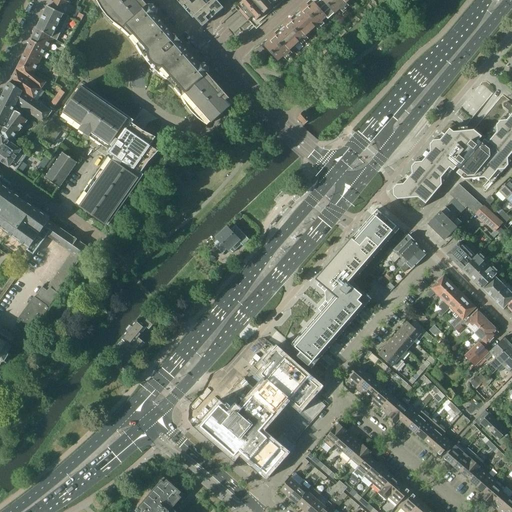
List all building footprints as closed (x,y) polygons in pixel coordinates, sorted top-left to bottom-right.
[(63,0),(51,0),(48,7),(65,14),(66,13),(71,3),(63,0)] [(137,45),(143,56),(148,62),(152,67),(157,72),(167,79),(175,87),(176,88),(181,95),(187,105),(187,106),(192,112),(198,118),(199,119),(208,125),(212,121),(213,122),(231,106),(226,101),(229,98),(230,99),(230,98),(208,73),(209,72),(209,67),(206,63),(201,63),(200,64),(182,44),(183,43),(175,34),(174,35),(156,15),(157,14),(158,9),(154,5),(149,5),(148,6),(142,0),(96,0),(101,8),(102,9),(107,16),(108,17),(113,22),(123,29),(130,36),(130,37),(137,45)] [(182,0),(180,2),(187,10),(197,0),(182,0)] [(192,14),(195,17),(205,7),(213,0),(197,0),(187,10),(191,15),(192,14)] [(216,0),(213,0),(205,7),(213,16),(222,6),(216,0)] [(263,15),(249,0),(244,0),(241,3),(244,7),(240,10),(249,20),(253,17),(257,21),(263,15)] [(273,4),(277,0),(249,0),(263,15),(273,5),(273,4)] [(349,0),(315,0),(314,2),(314,3),(266,46),(268,49),(267,51),(270,55),(272,53),(279,60),(327,17),(329,19),(349,0)] [(65,14),(48,7),(42,18),(37,30),(54,38),(54,39),(57,41),(58,40),(69,17),(69,16),(65,14)] [(200,21),(205,24),(213,16),(205,7),(195,17),(199,22),(200,21)] [(37,30),(31,41),(46,48),(46,49),(48,50),(54,39),(54,38),(37,30)] [(31,41),(26,52),(41,59),(46,49),(46,48),(31,41)] [(19,64),(35,72),(41,59),(26,52),(19,64)] [(19,64),(11,82),(34,98),(47,82),(37,77),(38,76),(36,75),(35,76),(34,75),(35,72),(19,64)] [(287,87),(281,81),(275,87),(281,93),(287,87)] [(0,124),(4,127),(2,132),(3,136),(5,135),(5,137),(5,138),(7,139),(8,139),(11,141),(11,142),(14,143),(15,143),(16,140),(15,139),(16,139),(14,138),(28,120),(21,115),(22,114),(19,112),(20,111),(22,107),(44,123),(52,111),(34,98),(11,82),(0,103),(0,124)] [(114,159),(113,160),(110,157),(109,157),(77,203),(81,206),(80,207),(105,224),(106,223),(109,225),(144,175),(142,173),(149,162),(159,151),(158,151),(150,145),(156,137),(143,130),(133,123),(135,120),(84,85),(82,88),(81,87),(64,112),(65,113),(62,117),(79,129),(79,130),(89,137),(90,137),(108,149),(108,148),(111,145),(112,145),(113,146),(113,147),(114,149),(115,150),(115,151),(115,152),(115,154),(115,155),(115,156),(115,158),(114,159)] [(55,107),(65,93),(61,90),(51,104),(55,107)] [(404,184),(400,180),(390,192),(398,199),(399,199),(418,197),(421,200),(418,203),(423,207),(445,181),(442,178),(450,167),(454,171),(457,167),(460,169),(456,173),(465,180),(465,179),(485,178),(492,184),(511,160),(511,105),(508,103),(508,102),(507,102),(506,102),(505,102),(505,103),(504,103),(504,104),(504,105),(504,106),(504,107),(508,110),(482,142),(479,140),(482,136),(474,129),(473,130),(468,130),(459,131),(456,131),(454,132),(450,128),(441,139),(437,136),(430,144),(427,148),(431,151),(422,161),(418,158),(408,170),(412,173),(404,184)] [(297,117),(304,125),(311,119),(304,111),(297,117)] [(63,128),(53,122),(44,136),(45,136),(48,138),(54,142),(63,128)] [(22,150),(2,136),(0,138),(0,160),(9,167),(15,171),(27,154),(22,150)] [(34,150),(32,152),(34,153),(41,143),(40,142),(39,143),(37,146),(35,149),(34,150)] [(61,185),(62,185),(65,180),(65,181),(66,180),(65,180),(68,176),(69,176),(69,175),(71,171),(72,171),(72,170),(75,166),(76,166),(75,165),(77,164),(77,163),(75,161),(65,154),(63,152),(63,153),(62,155),(61,154),(61,155),(61,156),(58,159),(57,160),(58,160),(55,165),(54,164),(54,165),(51,169),(50,169),(51,170),(48,174),(47,174),(47,175),(46,177),(45,177),(45,178),(46,179),(46,178),(49,180),(49,181),(50,181),(55,185),(56,186),(56,185),(59,187),(59,188),(60,188),(60,187),(61,185)] [(499,191),(507,199),(511,193),(511,180),(511,179),(499,191)] [(77,268),(82,260),(90,249),(49,220),(50,220),(0,184),(0,226),(6,231),(11,234),(29,247),(27,250),(33,254),(47,236),(72,253),(66,261),(77,268)] [(454,199),(446,207),(429,224),(445,239),(461,222),(456,217),(467,206),(475,214),(483,206),(459,184),(450,194),(454,199)] [(484,205),(483,206),(475,214),(485,223),(493,214),(484,205)] [(503,218),(507,214),(499,206),(495,210),(503,218)] [(352,237),(316,279),(330,292),(330,294),(330,299),(330,301),(300,335),(292,344),(300,352),(297,356),(309,366),(363,304),(359,300),(363,295),(348,282),(397,226),(378,209),(353,238),(352,237)] [(500,226),(503,223),(493,214),(485,223),(494,231),(495,232),(496,230),(499,227),(500,226)] [(230,231),(227,229),(218,238),(221,241),(216,246),(223,254),(228,248),(233,253),(242,244),(243,245),(249,240),(236,226),(230,231)] [(499,227),(496,230),(499,233),(502,235),(505,232),(499,227)] [(494,231),(489,236),(492,240),(499,233),(496,230),(495,232),(494,231)] [(409,234),(408,236),(393,250),(396,253),(390,258),(394,262),(400,257),(415,242),(416,241),(409,234)] [(415,242),(400,257),(402,259),(397,264),(400,268),(421,247),(415,242)] [(459,243),(448,254),(463,269),(464,269),(479,254),(475,250),(468,243),(463,247),(459,243)] [(421,247),(400,268),(404,272),(410,267),(412,269),(428,254),(421,247)] [(479,254),(464,269),(470,275),(487,259),(486,258),(480,253),(479,254)] [(212,262),(216,259),(211,254),(207,257),(212,262)] [(487,259),(470,275),(476,281),(493,265),(494,264),(487,257),(486,258),(487,259)] [(511,264),(509,261),(503,267),(507,270),(511,265),(511,264)] [(493,265),(476,281),(483,288),(499,272),(499,271),(493,265)] [(370,274),(377,280),(382,276),(383,275),(375,268),(370,274)] [(499,272),(483,288),(493,299),(505,287),(498,280),(500,278),(501,277),(505,273),(501,269),(499,271),(499,272)] [(387,281),(388,282),(392,278),(387,274),(383,277),(382,276),(377,280),(383,286),(387,281)] [(440,296),(452,284),(451,284),(451,282),(449,280),(448,280),(444,277),(433,288),(427,294),(430,298),(436,292),(440,296)] [(390,291),(394,287),(390,283),(386,287),(390,291)] [(439,306),(442,309),(459,292),(456,289),(456,287),(454,285),(452,285),(452,284),(440,296),(445,300),(439,306)] [(52,302),(45,296),(48,291),(43,287),(37,295),(43,300),(41,302),(37,300),(32,306),(29,305),(19,319),(30,327),(26,332),(29,334),(33,329),(48,308),(52,302)] [(505,287),(493,299),(503,309),(506,306),(511,300),(511,292),(511,293),(505,287)] [(50,289),(48,291),(45,296),(52,302),(57,294),(50,289)] [(451,307),(455,311),(467,299),(466,299),(466,297),(465,296),(463,296),(459,292),(442,309),(438,313),(442,316),(451,307)] [(468,300),(467,299),(455,311),(451,316),(455,320),(451,324),(455,328),(459,323),(475,307),(471,303),(471,302),(469,300),(468,300)] [(465,323),(475,333),(487,320),(477,311),(475,307),(459,323),(460,324),(455,329),(459,333),(464,328),(462,326),(465,323)] [(142,322),(138,319),(122,338),(126,341),(121,347),(133,357),(145,343),(139,337),(147,327),(149,329),(154,323),(147,316),(142,322)] [(496,330),(487,320),(475,333),(480,338),(477,341),(478,342),(464,356),(475,366),(481,360),(483,357),(489,352),(484,347),(499,333),(496,330)] [(400,330),(414,342),(421,333),(407,321),(400,330)] [(0,366),(3,362),(4,361),(5,361),(6,361),(6,360),(9,355),(9,354),(9,352),(15,341),(13,339),(15,336),(1,327),(0,328),(0,366)] [(407,350),(414,342),(400,330),(393,338),(407,350)] [(504,337),(489,352),(483,357),(486,360),(493,354),(494,356),(493,358),(494,360),(510,344),(504,337)] [(393,338),(386,346),(400,358),(407,350),(393,338)] [(511,354),(511,345),(510,344),(494,360),(496,361),(497,360),(499,361),(494,366),(496,369),(497,369),(503,363),(511,354)] [(400,358),(386,346),(378,355),(392,367),(400,358)] [(300,407),(318,386),(278,351),(276,351),(269,358),(270,361),(271,362),(261,374),(267,379),(239,412),(237,410),(234,410),(231,415),(220,405),(202,426),(235,455),(240,450),(251,459),(251,460),(267,473),(285,452),(269,438),(260,431),(274,414),(288,398),(300,407)] [(511,368),(511,354),(503,363),(497,369),(499,372),(504,367),(509,372),(511,368)] [(117,356),(111,363),(124,375),(130,368),(117,356)] [(423,360),(421,362),(427,367),(430,363),(432,365),(436,361),(430,356),(425,362),(423,360)] [(481,360),(475,366),(477,368),(483,363),(481,360)] [(416,373),(418,375),(419,376),(427,367),(421,362),(414,370),(417,372),(416,373)] [(309,370),(303,365),(300,368),(306,373),(309,370)] [(348,380),(356,387),(367,374),(359,367),(348,380)] [(356,387),(364,394),(375,381),(367,374),(356,387)] [(401,384),(404,381),(396,374),(393,378),(401,384)] [(482,384),(487,379),(482,374),(478,377),(477,376),(470,383),(476,389),(482,384)] [(412,384),(419,376),(418,375),(414,379),(412,377),(409,381),(412,384)] [(420,378),(428,386),(431,383),(424,375),(420,378)] [(487,379),(482,384),(485,388),(491,382),(487,379)] [(372,401),(384,388),(375,381),(364,394),(372,401)] [(372,401),(380,408),(392,395),(395,391),(387,384),(384,388),(372,401)] [(436,394),(433,397),(439,403),(445,396),(439,390),(436,394)] [(380,408),(389,416),(400,402),(392,395),(380,408)] [(404,398),(400,402),(389,416),(397,423),(400,420),(411,406),(408,404),(408,401),(404,398)] [(448,412),(451,409),(451,408),(454,406),(451,402),(444,409),(448,412)] [(415,409),(411,406),(400,420),(407,426),(422,410),(418,406),(415,409)] [(454,406),(451,408),(451,409),(454,412),(454,413),(456,416),(461,412),(454,406)] [(407,426),(416,433),(431,416),(423,409),(422,410),(407,426)] [(481,422),(489,431),(498,422),(489,414),(485,410),(479,417),(483,420),(481,422)] [(424,440),(439,423),(431,416),(416,433),(424,440)] [(498,422),(489,431),(498,439),(505,431),(506,430),(498,422)] [(335,444),(347,430),(338,423),(326,437),(335,444)] [(447,430),(439,423),(424,440),(432,447),(443,434),(447,430)] [(335,444),(343,452),(355,438),(347,430),(335,444)] [(498,439),(497,440),(501,444),(510,435),(505,431),(498,439)] [(452,442),(443,434),(432,447),(440,455),(452,442)] [(355,438),(343,452),(351,459),(363,444),(355,438)] [(363,444),(351,459),(359,466),(369,455),(372,452),(363,444)] [(444,458),(453,466),(464,453),(455,445),(444,458)] [(468,448),(464,453),(453,466),(461,473),(476,455),(468,448)] [(359,466),(356,469),(357,469),(352,474),(358,478),(359,477),(361,480),(365,476),(377,462),(369,455),(359,466)] [(484,462),(476,455),(461,473),(469,480),(480,467),(484,462)] [(314,456),(311,460),(317,465),(320,461),(314,456)] [(365,476),(373,483),(385,469),(377,462),(365,476)] [(469,480),(477,487),(488,474),(480,467),(469,480)] [(385,469),(373,483),(381,490),(393,476),(385,469)] [(304,479),(296,472),(281,490),(289,497),(304,479)] [(497,481),(488,474),(477,487),(485,493),(485,494),(494,484),(497,481)] [(393,476),(381,490),(378,493),(386,500),(389,497),(401,483),(393,476)] [(177,511),(173,508),(184,494),(164,477),(135,511),(136,511),(177,511)] [(304,479),(289,497),(297,504),(312,487),(304,479)] [(401,483),(389,497),(397,505),(410,491),(401,483)] [(482,497),(490,504),(502,491),(494,484),(485,494),(485,493),(482,497)] [(321,494),(312,487),(297,504),(305,511),(316,499),(321,494)] [(340,487),(337,491),(341,494),(340,496),(344,500),(348,496),(343,492),(344,491),(340,487)] [(349,494),(358,501),(361,497),(357,494),(358,493),(353,489),(349,494)] [(510,498),(502,491),(490,504),(499,511),(510,498)] [(406,511),(411,511),(422,501),(413,494),(401,508),(406,511)] [(499,511),(510,511),(511,511),(511,495),(510,498),(499,511)] [(361,497),(358,501),(366,508),(369,504),(361,497)] [(319,511),(325,506),(316,499),(305,511),(306,511),(319,511)] [(325,506),(319,511),(333,511),(336,510),(332,507),(332,504),(329,501),(325,506)] [(426,511),(430,508),(422,501),(411,511),(426,511)]
